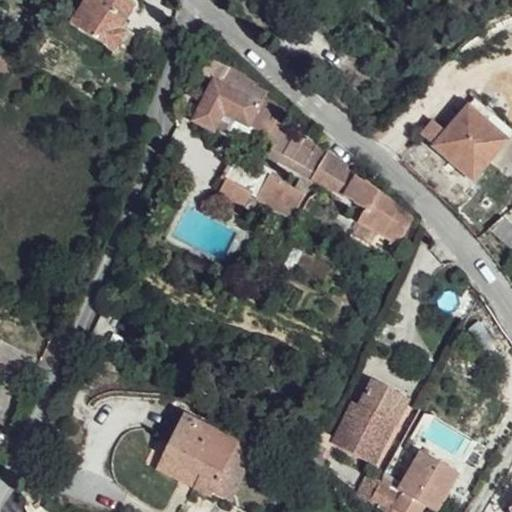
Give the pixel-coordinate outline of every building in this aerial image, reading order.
[(136,3),(131,0),(88,0),(72,25),(108,49),(121,30),(136,3)] [(269,18),(275,26),(284,16),(276,9),(269,18)] [(126,34),(121,30),(108,49),(114,54),(126,34)] [(511,67),(511,50),(492,39),(483,54),(477,50),(471,59),(511,85),(511,71),(510,70),(511,67)] [(17,66),(2,56),(0,59),(0,80),(6,84),(17,66)] [(213,58),(197,87),(209,93),(193,121),(215,133),(215,130),(245,144),(255,126),(269,136),(266,140),(276,146),(270,156),(365,210),(363,215),(359,224),(392,241),(391,246),(399,251),(404,242),(403,241),(408,230),(415,221),(369,182),(366,185),(341,171),(345,163),(278,124),(284,112),(263,101),(265,93),(255,89),(257,86),(243,79),(246,75),(213,58)] [(437,128),(427,143),(475,184),(489,168),(508,185),(511,180),(511,151),(471,113),(450,139),(437,128)] [(262,171),(237,158),(225,180),(229,182),(249,193),(294,218),(306,195),(281,181),(262,171)] [(265,164),(262,171),(281,181),(285,174),(265,164)] [(249,193),(229,182),(217,205),(238,216),(249,193)] [(511,254),(511,228),(503,221),(489,232),(511,254)] [(393,393),(370,381),(357,408),(378,420),(393,393)] [(407,401),(393,393),(378,420),(393,426),(407,401)] [(357,408),(351,405),(332,447),(370,467),(393,426),(378,420),(357,408)] [(239,444),(185,417),(175,439),(162,431),(157,445),(169,451),(167,456),(203,473),(196,490),(215,500),(217,495),(239,444)] [(331,438),(324,434),(318,451),(323,453),(331,438)] [(258,453),(239,444),(217,495),(234,504),(258,453)] [(203,473),(167,456),(159,472),(196,490),(203,473)] [(422,457),(410,478),(401,491),(405,495),(402,499),(380,484),(372,500),(380,505),(374,511),(418,511),(421,509),(425,511),(435,511),(442,501),(454,479),(422,457)] [(380,484),(367,477),(354,500),(368,508),(372,500),(380,484)]
